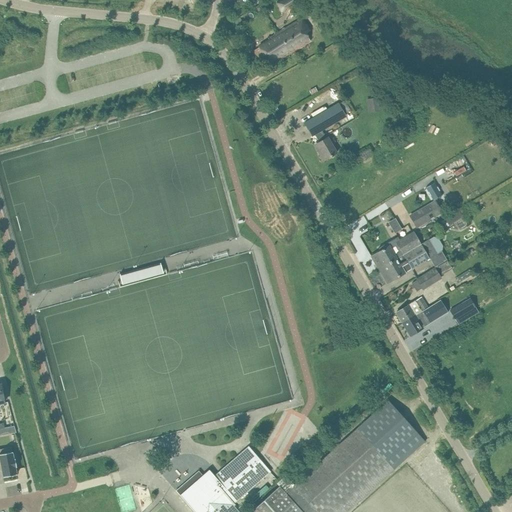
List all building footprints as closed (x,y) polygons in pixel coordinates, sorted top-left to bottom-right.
[(297,0),(280,0),(277,2),(282,13),(299,3),(297,0)] [(302,17),(277,32),(291,53),(299,48),(310,41),(305,33),(311,29),(302,17)] [(258,47),(270,65),(291,53),(277,32),(268,38),(269,40),(258,47)] [(379,98),(366,100),(368,106),(380,104),(379,98)] [(317,150),(323,161),(336,153),(327,138),(326,138),(321,130),(337,121),(329,108),(304,123),(312,136),(314,135),(319,142),(316,144),(319,149),(317,150)] [(369,148),(360,154),(363,160),(373,154),(371,152),(374,150),(372,147),(369,149),(369,148)] [(455,177),(466,171),(463,166),(452,172),(455,177)] [(409,216),(416,228),(436,216),(429,204),(409,216)] [(467,225),(462,217),(470,213),(466,207),(445,218),(443,215),(436,219),(441,230),(454,223),(458,230),(467,225)] [(394,218),(387,222),(394,233),(401,229),(394,218)] [(413,232),(396,242),(403,254),(420,244),(413,232)] [(398,257),(380,268),(382,273),(381,274),(387,283),(429,258),(435,267),(447,260),(441,251),(437,253),(429,239),(420,244),(403,254),(398,257)] [(389,246),(371,257),(376,265),(378,264),(380,268),(398,257),(397,255),(395,257),(389,246)] [(417,279),(412,283),(416,291),(422,287),(423,289),(441,277),(440,276),(451,269),(447,261),(417,279)] [(159,263),(120,274),(123,286),(163,275),(159,263)] [(404,308),(396,313),(402,323),(428,307),(422,297),(419,298),(415,301),(409,305),(404,308)] [(428,307),(402,323),(410,337),(423,329),(420,323),(425,320),(427,324),(444,314),(436,302),(428,307)] [(464,302),(449,310),(455,319),(469,311),(464,302)] [(279,487),(251,511),(346,511),(386,477),(393,470),(400,464),(399,464),(411,453),(411,454),(425,441),(400,413),(388,400),(375,413),(363,423),(357,429),(349,435),(293,486),(285,477),(277,484),(279,487)] [(0,428),(0,435),(16,432),(14,426),(4,428),(0,428)] [(262,451),(278,460),(289,443),(272,434),(262,451)] [(239,511),(233,504),(270,472),(260,461),(259,462),(256,459),(258,458),(248,446),(214,476),(209,470),(202,475),(198,471),(193,475),(197,480),(179,495),(194,511),(239,511)] [(0,449),(0,462),(3,477),(16,474),(15,467),(16,467),(15,458),(13,459),(11,447),(0,449)] [(181,454),(158,475),(174,492),(197,471),(181,454)] [(178,493),(191,481),(189,479),(176,491),(178,493)]
